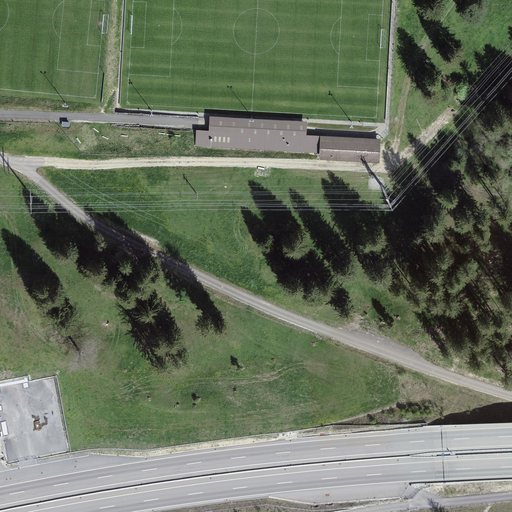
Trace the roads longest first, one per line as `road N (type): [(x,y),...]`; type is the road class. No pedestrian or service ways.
road 1 (motorway): [(511,437),(261,455),(0,496)]
road 2 (motorway): [(79,511),(266,484),(511,467)]
